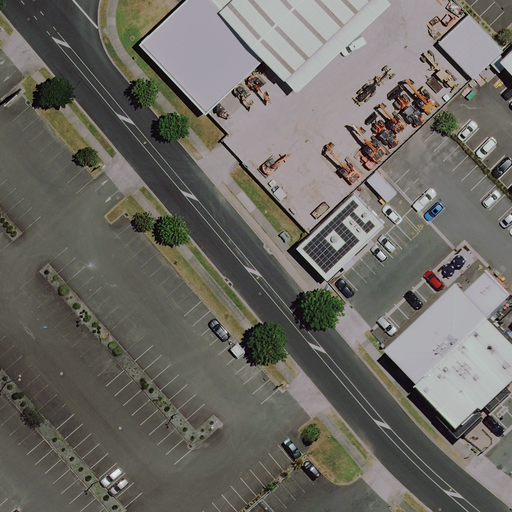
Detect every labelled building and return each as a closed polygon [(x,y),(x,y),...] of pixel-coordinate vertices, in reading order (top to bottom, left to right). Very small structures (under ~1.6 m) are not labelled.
[(206,0),(174,0),(128,42),(192,112),(248,61),(279,94),(381,2),(379,0),(221,0),(213,8),(206,0)] [(488,52),(454,15),(425,42),(459,78),(488,52)] [(511,66),(502,76),(511,85),(511,66)] [(318,245),(341,271),(351,282),(410,228),(376,192),(351,214),(318,245)] [(511,317),(478,279),(411,336),(488,425),(511,404),(511,317)]
